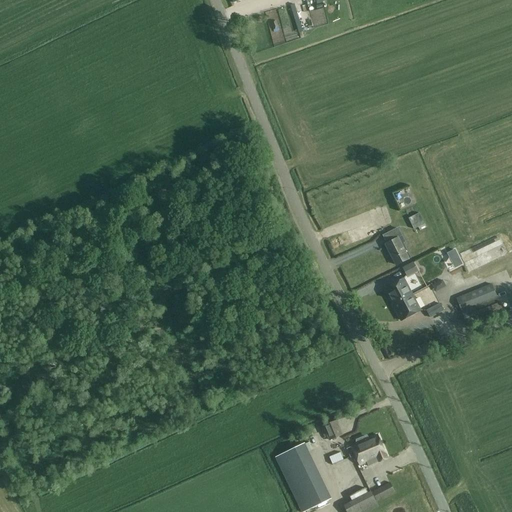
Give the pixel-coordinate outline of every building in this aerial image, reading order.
[(322,201),(328,199),(325,187),(319,188),(322,201)] [(361,187),(351,187),(351,196),(361,196),(361,187)] [(392,195),(387,197),(391,207),(396,205),(392,195)] [(367,217),(349,224),(354,234),(378,224),(375,215),(378,214),(375,207),(364,212),(367,217)] [(424,224),(423,220),(412,225),(414,229),(424,224)] [(401,236),(385,244),(397,265),(411,258),(403,243),(405,242),(401,236)] [(478,240),(482,255),(500,250),(496,236),(478,240)] [(413,263),(403,268),(406,275),(417,270),(413,263)] [(489,278),(453,292),(456,298),(491,284),(489,278)] [(393,304),(412,294),(404,279),(385,289),(393,304)] [(418,302),(433,295),(425,279),(410,287),(418,302)] [(442,280),(437,282),(440,289),(445,286),(442,280)] [(462,312),(497,298),(492,284),(456,299),(462,312)] [(393,304),(401,321),(420,311),(412,294),(393,304)] [(503,311),(497,298),(462,312),(467,326),(503,311)] [(444,311),(440,304),(427,311),(430,318),(444,311)] [(343,435),(337,420),(320,427),(325,438),(328,437),(329,441),(343,435)] [(352,445),(355,455),(360,465),(367,462),(368,466),(387,458),(378,435),(370,438),(368,435),(356,440),(356,443),(357,443),(352,445)] [(275,458),(301,511),(304,511),(332,498),(305,443),(275,458)] [(324,448),(327,454),(334,452),(332,445),(324,448)] [(340,452),(329,457),(332,464),(344,460),(340,452)] [(390,482),(343,505),(346,511),(370,511),(379,507),(376,501),(395,492),(390,482)]
